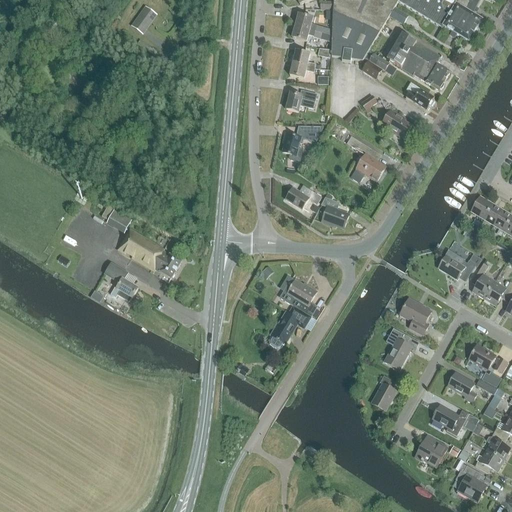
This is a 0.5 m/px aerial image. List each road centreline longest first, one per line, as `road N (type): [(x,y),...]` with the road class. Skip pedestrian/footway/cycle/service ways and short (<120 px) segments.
road 1 (tertiary): [(347,250),(370,245),(384,230),(511,23)]
road 2 (residential): [(264,245),(253,142),(261,0)]
road 3 (primary): [(220,241),(241,0)]
road 4 (unclassified): [(245,449),(343,293),(347,250)]
road 5 (primary): [(198,455),(220,241)]
road 6 (residential): [(411,438),(395,430),(462,313),(511,341)]
